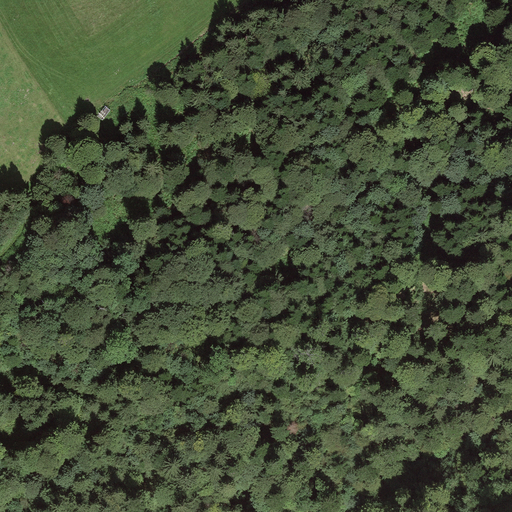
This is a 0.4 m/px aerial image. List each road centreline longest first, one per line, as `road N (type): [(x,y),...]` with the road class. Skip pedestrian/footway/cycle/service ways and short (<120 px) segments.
road 1 (track): [(511,71),(469,111),(430,178),(454,181),(511,133)]
road 2 (track): [(384,0),(309,62),(332,0)]
road 3 (track): [(430,178),(418,218),(420,277),(405,312)]
